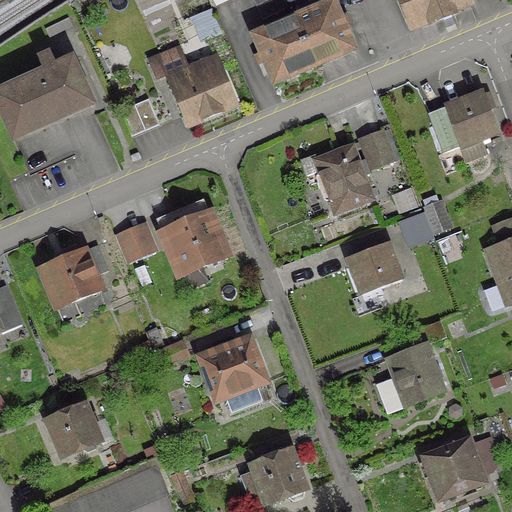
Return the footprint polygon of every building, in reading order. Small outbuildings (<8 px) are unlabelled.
[(279,0),(249,0),(260,21),(284,9),(279,0)] [(452,15),(451,13),(468,5),(466,0),(396,0),(409,30),(427,23),(428,25),(452,15)] [(135,14),(131,3),(105,15),(110,25),(135,14)] [(330,4),(291,20),(310,65),(329,57),(330,60),(350,51),(341,30),(348,27),(343,16),(337,19),(330,4)] [(198,16),(203,37),(224,32),(219,11),(198,16)] [(256,66),(263,63),(271,84),(292,76),(291,73),(310,65),(291,20),(252,38),(258,52),(252,55),(256,66)] [(212,58),(184,69),(176,50),(148,62),(152,71),(161,67),(186,127),(232,107),(212,58)] [(36,60),(42,74),(0,92),(0,118),(11,141),(89,107),(69,62),(53,69),(47,55),(36,60)] [(442,154),(459,147),(494,134),(484,110),(490,108),(488,101),(482,103),(479,96),(445,110),(450,124),(433,130),(442,154)] [(156,126),(146,101),(118,112),(129,138),(156,126)] [(390,163),(379,133),(358,141),(364,156),(370,154),(375,169),(390,163)] [(317,172),(332,215),(369,201),(350,149),(314,163),(312,158),(299,163),(304,177),(317,172)] [(438,210),(426,214),(433,234),(446,230),(438,210)] [(160,234),(159,235),(176,278),(225,257),(207,215),(192,221),(192,220),(180,224),(175,213),(155,221),(160,234)] [(421,214),(397,223),(404,242),(428,232),(421,214)] [(505,284),(511,303),(511,302),(511,220),(488,229),(495,248),(485,252),(498,286),(505,284)] [(153,252),(151,248),(142,226),(115,237),(126,264),(153,252)] [(346,261),(359,297),(399,282),(385,246),(375,250),(373,244),(364,247),(366,253),(346,261)] [(67,251),(69,258),(38,271),(61,325),(79,317),(72,303),(98,292),(93,278),(106,272),(95,247),(80,253),(77,247),(67,251)] [(0,332),(18,325),(3,288),(0,289),(0,332)] [(375,387),(384,411),(389,413),(441,394),(436,380),(438,380),(429,358),(427,359),(423,347),(444,339),(438,322),(410,333),(416,349),(384,361),(391,381),(375,387)] [(209,346),(212,355),(198,360),(214,403),(223,399),(229,414),(260,402),(254,387),(262,384),(246,342),(232,347),(229,338),(209,346)] [(180,343),(157,353),(163,368),(186,358),(180,343)] [(502,385),(499,377),(488,381),(491,389),(502,385)] [(82,407),(45,423),(60,458),(79,450),(85,453),(93,450),(94,443),(97,442),(82,407)] [(474,445),(483,469),(497,464),(487,439),(474,445)] [(438,454),(421,460),(437,501),(481,484),(466,443),(450,449),(447,442),(435,447),(438,454)] [(301,493),(300,492),(303,491),(288,452),(277,456),(275,449),(262,454),(265,460),(249,467),(264,506),(286,498),(286,499),(291,503),(301,499),(301,493)] [(121,511),(164,494),(152,465),(149,460),(44,505),(46,511),(121,511)]
